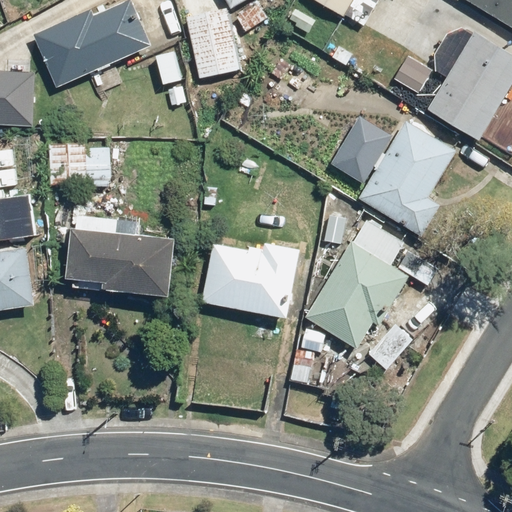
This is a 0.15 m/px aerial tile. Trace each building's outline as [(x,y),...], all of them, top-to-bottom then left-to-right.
[(307,0),(343,20),(354,0),(307,0)] [(511,0),(462,0),(461,2),(511,32),(511,0)] [(33,38),(56,92),(150,51),(130,4),(93,20),(90,14),(33,38)] [(236,19),(245,33),(268,19),(260,5),(236,19)] [(205,17),(186,19),(199,82),(219,78),(240,73),(227,12),(205,17)] [(295,17),(287,30),(349,66),(357,53),(295,17)] [(451,131),(478,146),(511,87),(511,62),(496,53),(474,39),(426,115),(451,131)] [(174,56),(155,60),(162,88),(180,84),(174,56)] [(411,56),(393,82),(418,99),(436,74),(411,56)] [(0,68),(0,116),(38,119),(41,71),(0,68)] [(405,125),(359,203),(421,240),(439,209),(427,202),(456,154),(405,125)] [(109,148),(47,147),(47,191),(108,192),(109,148)] [(35,210),(0,210),(0,243),(36,242),(35,210)] [(74,235),(69,234),(64,285),(101,289),(101,296),(167,302),(173,245),(133,241),(134,222),(109,220),(109,225),(75,222),(74,235)] [(365,222),(305,321),(357,352),(372,326),(378,330),(408,280),(390,269),(404,246),(365,222)] [(416,257),(408,252),(405,257),(401,254),(396,263),(400,265),(397,270),(430,290),(450,256),(426,241),(416,257)] [(285,323),(299,254),(264,248),(263,254),(249,251),(248,255),(213,248),(201,307),(285,323)] [(0,255),(0,314),(33,310),(24,252),(0,255)]
